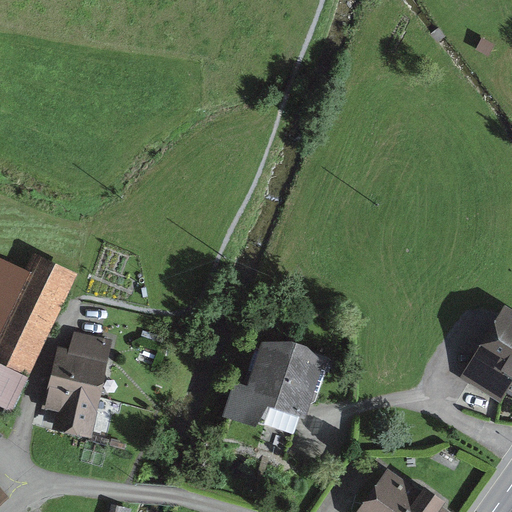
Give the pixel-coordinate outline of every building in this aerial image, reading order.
[(0,408),(14,415),(77,279),(37,261),(30,277),(2,264),(0,267),(0,408)] [(511,320),(506,316),(468,377),(501,397),(509,384),(511,386),(511,320)] [(54,380),(99,390),(109,344),(74,337),(71,353),(60,351),(54,380)] [(327,365),(260,345),(247,388),(233,384),(222,421),(303,444),(327,365)] [(89,436),(99,390),(54,380),(48,408),(62,411),(58,429),(89,436)] [(450,511),(381,466),(351,511),(450,511)]
